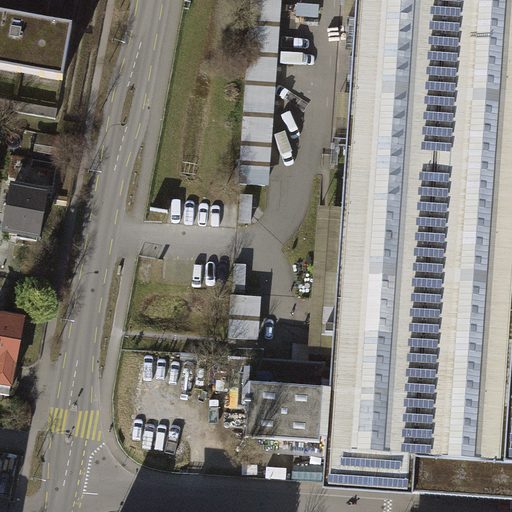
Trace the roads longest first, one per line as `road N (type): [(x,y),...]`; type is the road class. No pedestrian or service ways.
road 1 (residential): [(61,486),(91,279),(146,0)]
road 2 (unclassified): [(353,511),(61,486)]
